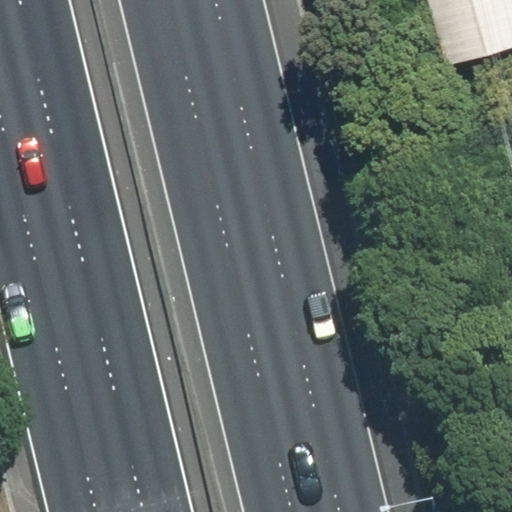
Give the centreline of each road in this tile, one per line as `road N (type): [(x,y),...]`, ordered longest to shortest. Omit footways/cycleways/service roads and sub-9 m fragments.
road 1 (motorway): [(164,0),(289,511)]
road 2 (motorway): [(148,511),(23,0)]
